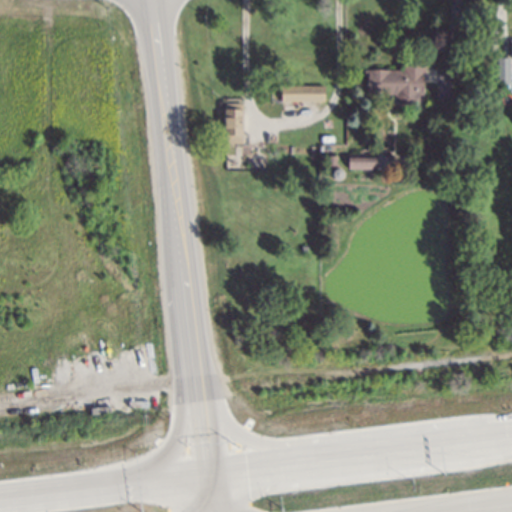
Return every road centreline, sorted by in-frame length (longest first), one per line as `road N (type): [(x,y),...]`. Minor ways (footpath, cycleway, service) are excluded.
road 1 (primary): [(511,424),(263,445),(204,405)]
road 2 (primary): [(511,432),(213,472)]
road 3 (primary): [(178,217),(169,289),(178,435),(141,481)]
road 4 (tertiary): [(178,217),(154,0)]
road 5 (primary): [(213,472),(0,496)]
road 6 (tertiary): [(204,405),(178,217)]
